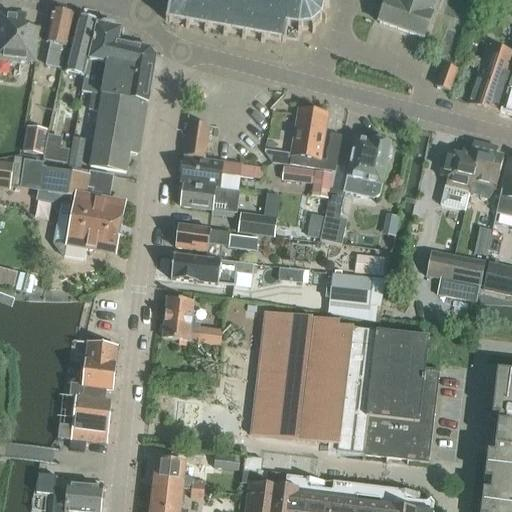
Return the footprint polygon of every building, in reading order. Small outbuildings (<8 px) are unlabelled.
[(170,0),(166,23),(186,26),(186,30),(188,31),(189,27),(205,29),(204,33),(207,34),(208,30),(224,33),(223,37),(226,37),(227,33),(243,36),(242,40),(245,41),(246,37),(261,40),(261,44),(264,44),(264,40),(285,44),(288,31),(298,32),(298,36),(301,36),(301,32),(311,31),(312,34),(315,33),(314,30),(322,23),(325,25),(327,22),(324,20),(325,10),(329,9),(328,6),(325,7),(321,0),(170,0)] [(388,0),(379,25),(404,34),(410,36),(423,41),(433,14),(432,13),(436,0),(388,0)] [(46,67),(61,71),(73,17),(54,13),(47,45),(51,46),(46,67)] [(24,29),(26,15),(17,14),(16,18),(0,16),(0,63),(20,66),(21,64),(34,65),(38,31),(24,29)] [(70,60),(67,74),(84,78),(96,23),(79,19),(69,60),(70,60)] [(90,169),(125,175),(129,156),(137,157),(140,154),(156,59),(150,51),(118,43),(120,31),(116,30),(113,27),(104,25),(101,27),(97,26),(88,63),(82,94),(92,96),(90,111),(99,113),(90,169)] [(468,106),(497,114),(511,66),(511,54),(488,46),(468,106)] [(437,89),(449,93),(457,73),(444,68),(437,89)] [(511,76),(500,115),(511,118),(511,76)] [(257,94),(268,106),(275,99),(264,87),(257,94)] [(292,154),(287,153),(287,151),(275,149),(273,165),(290,168),(335,175),(342,138),(331,136),(326,163),(321,162),(328,117),(299,112),(292,154)] [(185,158),(204,161),(209,128),(190,125),(185,158)] [(47,132),(28,129),(23,154),(43,157),(47,132)] [(61,140),(48,138),(44,162),(67,166),(69,153),(59,151),(61,140)] [(72,153),(84,154),(86,141),(74,139),(72,153)] [(378,203),(391,146),(371,141),(370,144),(356,140),(344,195),(332,192),(326,218),(327,218),(323,234),(344,238),(348,222),(340,220),(345,196),(378,203)] [(470,160),(476,171),(471,187),(472,187),(495,193),(503,160),(496,158),(498,150),(473,144),(472,148),(473,148),(470,160)] [(446,154),(440,178),(448,180),(441,208),(465,215),(472,187),(471,187),(476,171),(470,160),(473,148),(472,148),(465,146),(462,157),(454,155),(453,155),(446,154)] [(262,176),(262,170),(184,160),(181,185),(184,186),(216,190),(216,191),(220,191),(222,177),(241,180),(241,179),(262,182),(263,176),(262,176)] [(497,216),(511,219),(511,162),(509,161),(497,216)] [(0,191),(10,193),(14,166),(0,164),(0,191)] [(56,242),(56,245),(66,259),(86,262),(87,251),(115,256),(124,207),(84,199),(89,178),(37,169),(33,192),(63,198),(54,241),(56,242)] [(281,182),(311,186),(312,173),(283,169),(281,182)] [(311,197),(327,199),(331,175),(315,173),(311,197)] [(181,209),(226,215),(227,203),(215,201),(216,191),(216,190),(184,186),(181,209)] [(473,228),(489,231),(492,217),(477,213),(473,228)] [(239,226),(276,231),(277,220),(240,216),(239,226)] [(238,236),(275,241),(276,231),(239,226),(238,236)] [(176,250),(208,254),(209,246),(228,248),(228,251),(256,254),(257,241),(230,238),(231,235),(210,232),(179,228),(176,250)] [(361,265),(389,267),(391,248),(362,246),(361,265)] [(437,298),(475,305),(477,305),(480,290),(481,289),(452,283),(457,261),(457,259),(431,254),(426,279),(440,282),(437,298)] [(0,257),(0,276),(18,280),(22,261),(0,257)] [(173,259),(171,282),(235,289),(251,291),(253,278),(252,277),(253,268),(253,267),(174,258),(173,259)] [(452,283),(481,289),(485,264),(457,259),(457,261),(452,283)] [(23,263),(20,285),(38,287),(41,265),(23,263)] [(483,291),(511,297),(511,269),(488,265),(483,291)] [(332,277),(329,304),(370,309),(373,281),(332,277)] [(163,341),(220,348),(222,332),(192,329),(195,305),(167,301),(163,341)] [(339,448),(339,455),(364,458),(376,358),(373,357),(376,333),(352,331),(353,324),(340,323),(341,317),(274,310),(271,343),(264,343),(262,354),(269,355),(264,403),(257,403),(256,414),(263,415),(260,440),(339,448)] [(376,358),(364,458),(429,465),(440,373),(426,371),(429,340),(376,333),(373,357),(376,358)] [(70,393),(106,398),(106,393),(113,394),(118,349),(87,345),(85,363),(82,388),(71,386),(70,393)] [(487,454),(484,481),(491,481),(490,493),(483,492),(480,511),(511,511),(511,374),(497,372),(496,379),(492,417),(498,418),(494,455),(487,454)] [(71,442),(102,446),(107,446),(111,403),(105,402),(106,398),(70,393),(69,398),(76,399),(71,442)] [(215,457),(214,470),(238,473),(240,460),(215,457)] [(261,475),(262,473),(263,461),(246,459),(245,459),(244,471),(244,473),(261,475)] [(157,462),(153,495),(183,498),(183,492),(190,493),(205,494),(206,484),(184,482),(186,465),(157,462)] [(360,504),(305,497),(299,496),(299,492),(255,486),(257,475),(244,474),(242,486),(249,486),(245,511),(415,511),(392,509),(392,508),(360,504)] [(40,490),(56,492),(58,479),(41,477),(40,490)] [(286,487),(311,490),(312,482),(287,479),(286,487)] [(332,493),(406,502),(407,494),(333,484),(332,493)] [(52,511),(100,511),(103,488),(68,485),(66,498),(54,497),(52,511)] [(190,502),(204,503),(205,494),(190,493),(190,502)] [(153,495),(150,511),(181,511),(183,498),(153,495)]
